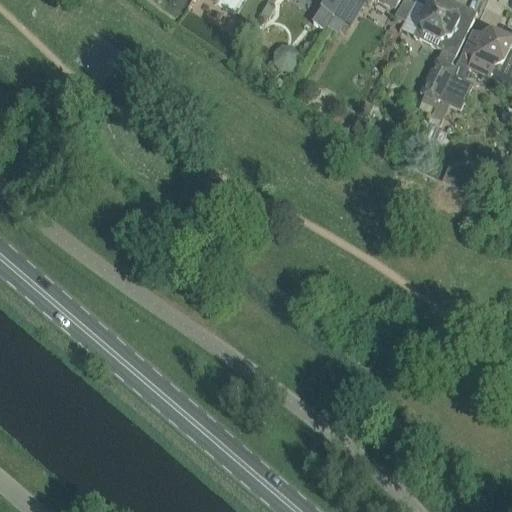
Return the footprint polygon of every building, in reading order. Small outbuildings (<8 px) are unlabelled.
[(186,0),(169,0),(168,3),(180,12),(188,1),(186,0)] [(345,0),(314,0),(323,6),(312,25),(325,33),(334,19),(345,0)] [(373,0),(376,0),(395,11),(401,0),(356,0),(369,8),(373,0)] [(456,60),(465,40),(474,22),(473,21),(473,22),(462,16),(457,18),(456,14),(451,11),(448,3),(449,2),(444,0),(432,0),(431,3),(432,3),(433,7),(428,8),(413,39),(456,60)] [(234,34),(244,41),(253,27),(243,20),(234,34)] [(504,65),(511,48),(511,46),(493,37),(483,41),(473,36),(458,67),(489,81),(494,70),(504,67),(504,65)] [(437,61),(420,97),(425,99),(423,103),(429,106),(438,110),(441,104),(453,77),(456,70),(437,61)] [(453,77),(441,104),(449,108),(461,114),(474,87),(465,82),(453,77)] [(375,108),(366,104),(361,113),(370,117),(375,108)] [(435,117),(433,121),(441,125),(449,108),(441,104),(438,110),(435,117)] [(448,168),(442,184),(473,196),(479,181),(448,168)]
